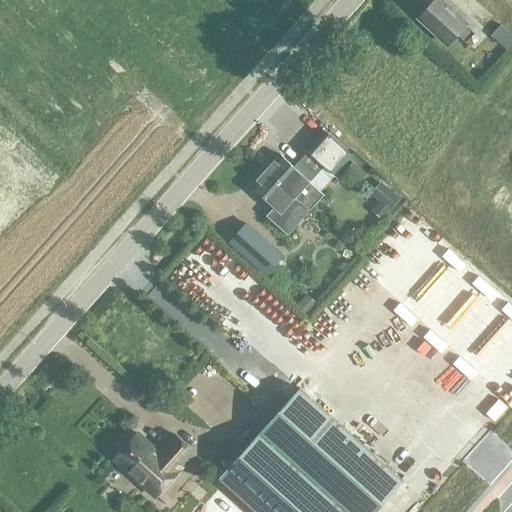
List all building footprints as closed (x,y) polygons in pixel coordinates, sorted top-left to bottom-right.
[(466,43),(476,33),(466,24),(467,23),(441,0),(434,0),(419,17),(448,43),(457,34),(466,43)] [(490,35),(510,52),(511,49),(511,33),(500,24),(490,35)] [(328,170),(337,160),(316,141),(306,151),(328,170)] [(279,153),(265,169),(310,208),(323,193),(309,180),(315,173),(299,159),(293,166),(279,153)] [(359,184),(368,175),(354,163),(345,172),(359,184)] [(310,208),(265,169),(251,185),(275,206),(267,215),(288,233),(310,208)] [(391,211),(401,200),(381,181),(369,194),(377,202),(370,210),(381,220),(390,210),(391,211)] [(251,247),(235,233),(228,241),(243,255),(251,247)] [(374,511),(403,480),(298,387),(218,476),(257,511),(374,511)] [(137,432),(113,458),(155,496),(179,470),(178,469),(194,452),(174,434),(158,452),(157,451),(156,453),(151,448),(152,446),(137,432)]
